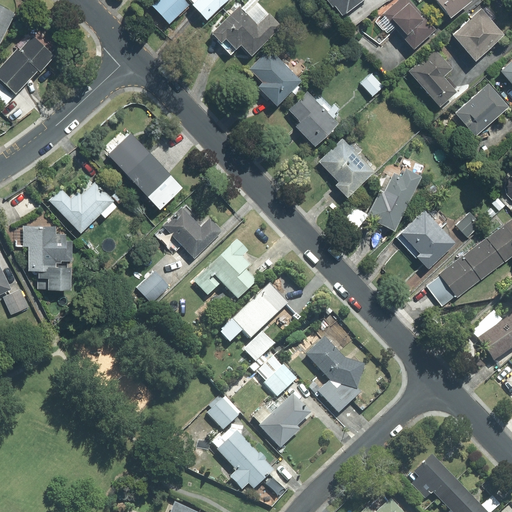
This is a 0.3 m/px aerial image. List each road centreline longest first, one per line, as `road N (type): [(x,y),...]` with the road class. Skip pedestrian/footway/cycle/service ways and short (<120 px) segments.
road 1 (residential): [(133,54),(437,379)]
road 2 (residential): [(301,511),(437,379)]
road 3 (residential): [(133,54),(0,169)]
